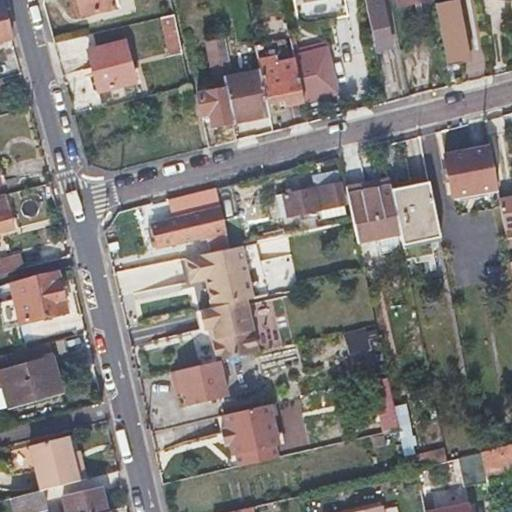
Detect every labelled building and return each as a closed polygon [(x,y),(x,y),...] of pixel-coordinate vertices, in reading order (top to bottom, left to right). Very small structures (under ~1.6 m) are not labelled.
[(0,0),(0,40),(9,38),(0,0)] [(116,6),(114,0),(74,0),(77,13),(116,6)] [(436,3),(435,0),(398,0),(400,10),(436,3)] [(377,53),(385,52),(393,50),(384,2),(368,5),(377,53)] [(437,7),(440,24),(444,46),(448,66),(470,62),(463,20),(459,3),(437,7)] [(172,55),(183,52),(175,14),(163,16),(172,55)] [(223,31),(215,33),(217,47),(225,86),(233,84),(223,31)] [(95,87),(114,83),(133,79),(124,40),(85,49),(95,87)] [(208,49),(217,97),(227,95),(225,86),(217,47),(208,49)] [(261,60),(265,78),(269,101),(284,98),(285,104),(304,100),(296,62),(278,65),(276,57),(261,60)] [(225,86),(227,95),(233,122),(272,114),(269,101),(265,78),(233,84),(225,86)] [(233,122),(227,95),(217,97),(200,101),(204,121),(209,120),(211,127),(233,122)] [(457,169),(453,170),(449,170),(452,183),(459,181),(463,197),(495,190),(487,147),(454,154),(457,169)] [(378,244),(399,239),(389,191),(387,182),(346,191),(357,242),(377,237),(378,244)] [(389,191),(399,239),(401,249),(438,242),(427,183),(389,191)] [(341,206),(339,196),(336,185),(283,197),(287,217),(341,206)] [(2,193),(0,193),(0,232),(11,229),(2,193)] [(511,201),(498,204),(505,243),(511,241),(511,201)] [(221,209),(152,224),(157,246),(210,234),(214,251),(229,248),(221,209)] [(241,247),(185,257),(190,281),(205,279),(211,307),(245,299),(252,298),(241,247)] [(0,272),(21,267),(18,255),(0,259),(0,272)] [(13,299),(20,326),(66,314),(55,271),(9,282),(13,299)] [(20,326),(13,299),(0,302),(0,318),(3,330),(20,326)] [(256,352),(245,299),(211,307),(199,310),(203,329),(208,328),(212,327),(215,338),(211,343),(215,361),(217,360),(256,352)] [(55,354),(51,356),(60,394),(65,393),(55,354)] [(51,356),(25,362),(0,368),(0,373),(8,407),(60,394),(51,356)] [(215,361),(170,370),(172,383),(178,381),(180,389),(183,405),(225,396),(217,360),(215,361)] [(269,403),(220,414),(223,427),(218,428),(221,441),(226,440),(229,451),(233,450),(236,462),(278,453),(275,444),(278,443),(269,403)] [(511,434),(511,435),(479,442),(481,453),(511,445),(511,434)] [(43,489),(63,484),(84,478),(80,462),(73,464),(70,453),(65,436),(21,447),(33,491),(43,489)] [(497,465),(511,461),(511,445),(481,453),(485,468),(497,465)] [(445,461),(442,448),(403,457),(406,470),(432,464),(445,461)] [(76,451),(70,453),(73,464),(80,462),(76,451)] [(464,467),(462,457),(445,461),(432,464),(434,474),(464,467)] [(499,473),(497,465),(485,468),(486,475),(499,473)] [(70,511),(106,511),(101,488),(67,497),(70,511)] [(34,511),(48,508),(43,489),(33,491),(13,496),(16,511),(34,511)]
